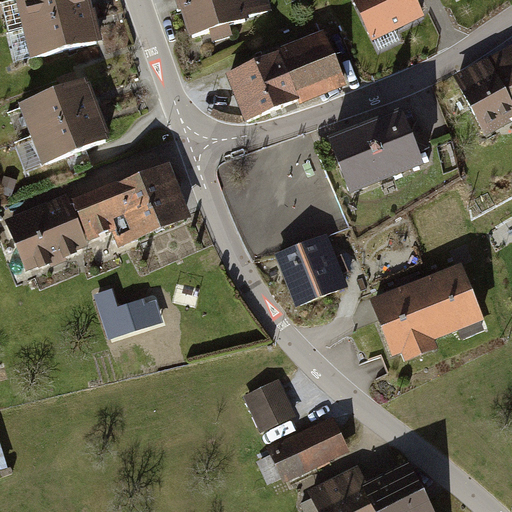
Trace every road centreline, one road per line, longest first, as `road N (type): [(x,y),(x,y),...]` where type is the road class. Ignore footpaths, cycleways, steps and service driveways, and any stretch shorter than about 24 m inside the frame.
road 1 (tertiary): [(491,511),(274,320),(227,242),(190,143)]
road 2 (residential): [(511,22),(430,74),(309,121),(190,143)]
road 3 (tertiary): [(190,143),(139,0)]
